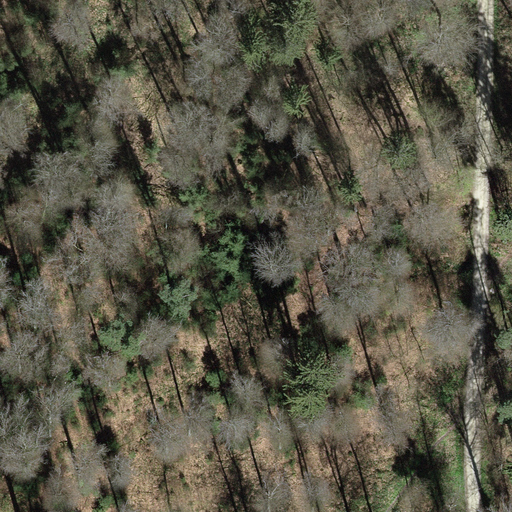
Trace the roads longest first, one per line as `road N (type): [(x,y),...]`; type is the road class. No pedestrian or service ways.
road 1 (track): [(479,295),(485,0)]
road 2 (track): [(477,511),(471,434),(479,295)]
